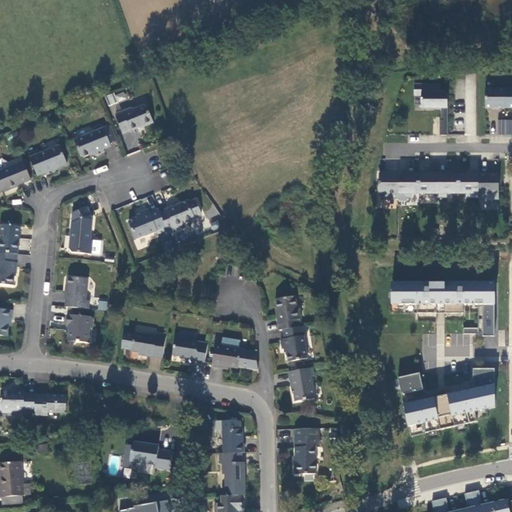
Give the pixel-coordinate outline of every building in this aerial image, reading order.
[(439,108),(445,108),(445,93),(438,93),(438,85),(412,85),(412,96),(419,96),(419,108),(439,108)] [(511,88),(503,89),(503,108),(511,107),(511,88)] [(483,108),(503,108),(503,89),(483,89),(483,108)] [(108,104),(127,99),(125,91),(106,96),(108,104)] [(116,113),(115,116),(122,134),(143,125),(143,126),(152,123),(145,107),(141,106),(134,109),(129,108),(116,113)] [(437,136),(445,136),(445,108),(439,108),(439,121),(437,121),(437,136)] [(94,131),(73,139),(79,155),(83,157),(93,152),(94,155),(103,151),(102,149),(110,146),(101,124),(92,127),(94,131)] [(54,169),(66,163),(59,145),(38,154),(37,150),(28,153),(37,175),(44,172),(45,175),(55,171),(54,169)] [(30,180),(21,158),(8,164),(9,167),(0,170),(0,192),(9,188),(10,190),(19,187),(18,185),(30,180)] [(383,199),(396,199),(396,174),(377,174),(377,194),(383,194),(383,199)] [(396,174),(396,199),(396,202),(404,202),(404,198),(409,198),(409,194),(416,194),(416,174),(396,174)] [(416,174),(416,194),(437,194),(436,174),(416,174)] [(437,194),(437,198),(444,198),(444,194),(457,194),(456,174),(436,174),(437,194)] [(456,174),(457,194),(464,194),(464,198),(477,198),(477,194),(477,174),(456,174)] [(497,174),(477,174),(477,194),(484,194),(484,200),(497,200),(497,174)] [(168,209),(159,212),(166,230),(167,233),(175,230),(174,228),(184,224),(183,222),(193,218),(192,217),(200,213),(195,200),(188,202),(187,200),(181,203),(180,205),(177,207),(176,203),(167,207),(168,209)] [(69,249),(71,252),(92,254),(93,244),(90,244),(91,219),(86,208),(71,214),(69,249)] [(141,215),(128,220),(135,239),(157,230),(158,233),(166,230),(159,212),(157,209),(149,212),(148,209),(139,212),(141,215)] [(0,225),(0,253),(17,255),(19,228),(0,225)] [(20,238),(19,248),(28,249),(28,239),(20,238)] [(0,284),(13,286),(14,271),(15,271),(17,255),(0,253),(0,284)] [(87,280),(69,278),(67,291),(66,291),(65,299),(66,299),(66,307),(89,309),(90,301),(85,301),(87,280)] [(390,283),(390,306),(412,306),(415,306),(415,314),(435,314),(435,306),(442,306),(442,314),(462,314),(462,305),(476,305),(480,306),(480,319),(476,319),(476,329),(461,329),(461,335),(480,335),(480,337),(493,337),(493,283),(390,283)] [(277,322),(278,330),(282,330),(300,327),(299,319),(301,319),(299,309),(296,309),(294,296),(274,300),(278,322),(277,322)] [(107,310),(108,301),(99,300),(98,309),(107,310)] [(0,309),(0,335),(8,336),(10,319),(12,319),(13,311),(0,309)] [(93,318),(68,315),(67,326),(71,326),(69,341),(71,344),(74,344),(76,342),(88,343),(89,328),(92,329),(93,318)] [(300,327),(282,330),(284,339),(280,340),(281,349),(285,348),(287,362),(307,359),(303,336),(307,335),(305,326),(300,327)] [(162,358),(166,336),(155,334),(155,336),(134,333),(131,350),(145,352),(144,356),(162,358)] [(205,361),(207,343),(199,342),(199,340),(177,337),(174,355),(187,357),(186,362),(195,364),(196,360),(205,361)] [(239,369),(242,349),(239,349),(241,341),(223,338),(222,346),(216,345),(212,367),(222,368),(222,366),(239,369)] [(312,368),(287,372),(290,387),(292,389),(294,402),(314,398),(310,377),(313,376),(312,368)] [(480,384),(480,388),(471,390),(447,396),(446,390),(430,394),(431,399),(407,405),(406,402),(417,399),(415,392),(422,391),(418,374),(396,379),(407,427),(422,424),(424,434),(475,422),(473,413),(493,408),(493,370),(471,370),(471,384),(480,384)] [(21,389),(0,388),(0,410),(1,411),(8,412),(10,409),(21,410),(21,412),(34,412),(34,411),(35,393),(35,392),(24,392),(21,389)] [(64,394),(35,393),(34,411),(34,412),(34,414),(46,415),(46,412),(64,412),(64,394)] [(243,429),(223,430),(224,453),(242,453),(245,453),(245,444),(243,444),(243,429)] [(319,436),(295,437),(296,462),(295,462),(295,474),(316,474),(316,448),(319,448),(319,436)] [(155,468),(169,470),(173,452),(159,450),(159,446),(141,443),(141,441),(133,440),(133,445),(127,444),(123,466),(135,468),(136,461),(155,465),(155,468)] [(242,453),(220,454),(220,465),(223,464),(224,474),(226,474),(226,496),(243,495),(246,495),(245,463),(243,463),(242,453)] [(21,463),(0,464),(0,498),(1,498),(22,496),(30,496),(29,485),(23,485),(21,463)] [(491,511),(490,504),(481,506),(477,492),(470,493),(474,511),(491,511)] [(474,511),(470,493),(463,495),(467,510),(457,511),(474,511)] [(243,495),(226,496),(223,496),(223,504),(216,504),(216,511),(239,511),(243,511),(243,495)] [(22,496),(1,498),(2,506),(23,504),(22,496)] [(437,501),(440,511),(457,511),(456,511),(447,511),(445,499),(437,501)] [(169,511),(167,500),(115,508),(115,511),(169,511)] [(440,511),(437,501),(430,503),(432,511),(440,511)] [(511,511),(511,501),(506,503),(506,501),(490,504),(491,511),(511,511)]
